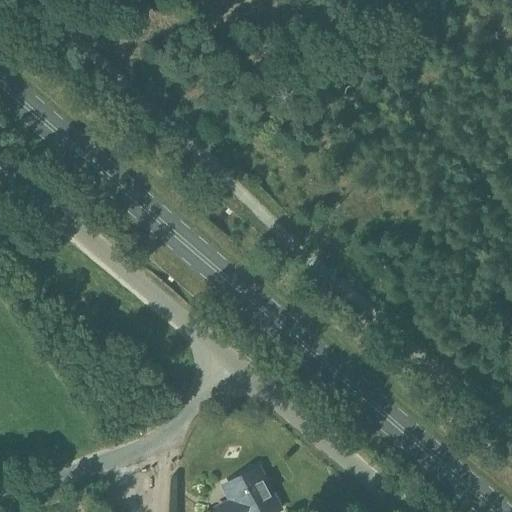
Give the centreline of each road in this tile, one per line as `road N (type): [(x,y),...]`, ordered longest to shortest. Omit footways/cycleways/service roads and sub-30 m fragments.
road 1 (primary): [(493,511),(0,86)]
road 2 (unclassified): [(228,365),(0,163)]
road 3 (unclassified): [(0,499),(138,454),(184,428),(228,365)]
road 4 (unclassified): [(400,511),(228,365)]
